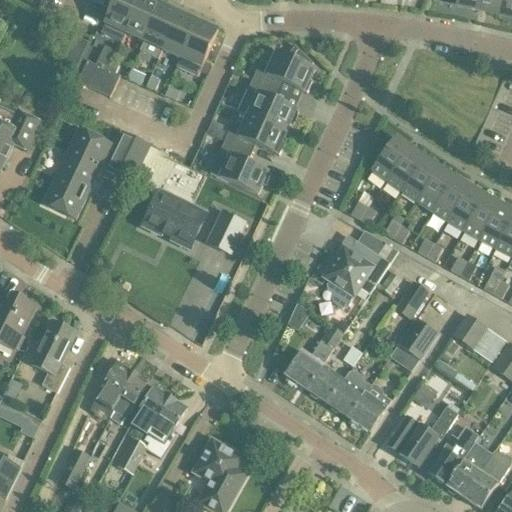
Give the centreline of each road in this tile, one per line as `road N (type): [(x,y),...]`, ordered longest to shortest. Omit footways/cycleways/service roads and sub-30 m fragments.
road 1 (residential): [(227,391),(380,27)]
road 2 (residential): [(227,391),(20,268),(0,240)]
road 3 (residential): [(389,511),(375,488),(227,391)]
road 4 (residential): [(380,27),(245,21),(211,6)]
road 5 (residential): [(380,27),(511,53)]
